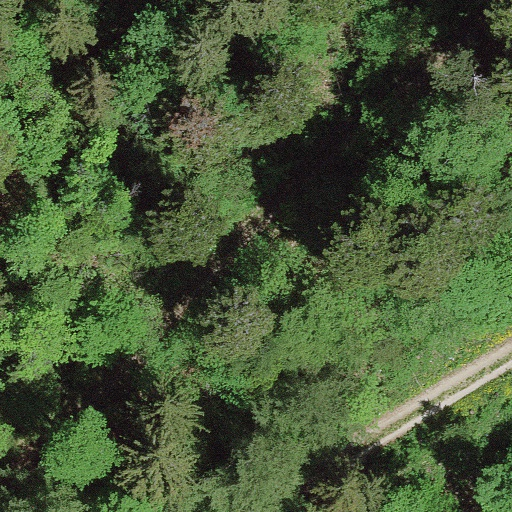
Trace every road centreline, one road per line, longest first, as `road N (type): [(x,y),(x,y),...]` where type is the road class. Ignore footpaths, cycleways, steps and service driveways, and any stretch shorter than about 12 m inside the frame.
road 1 (track): [(497,0),(113,369),(0,501)]
road 2 (track): [(282,511),(511,365)]
